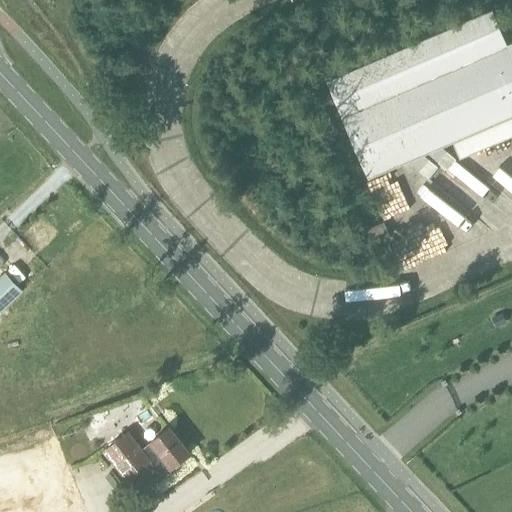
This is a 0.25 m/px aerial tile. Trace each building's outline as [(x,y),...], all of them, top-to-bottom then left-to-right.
[(491,9),(327,81),(370,178),(450,143),(458,159),(511,135),(511,43),(507,46),(491,9)] [(380,223),(366,231),(373,242),(386,234),(380,223)] [(4,272),(0,276),(0,312),(21,292),(4,272)] [(471,296),(449,302),(455,322),(477,317),(471,296)] [(511,304),(481,316),(493,349),(511,342),(511,304)] [(378,366),(457,335),(446,307),(367,338),(378,366)] [(511,351),(499,356),(502,363),(511,359),(511,351)] [(479,476),(511,450),(511,436),(499,420),(459,451),(479,476)] [(102,449),(126,479),(149,461),(161,476),(191,454),(170,426),(142,448),(128,430),(102,449)] [(0,491),(65,473),(52,431),(0,445),(0,491)] [(457,499),(469,511),(500,511),(511,501),(511,473),(498,459),(457,499)]
